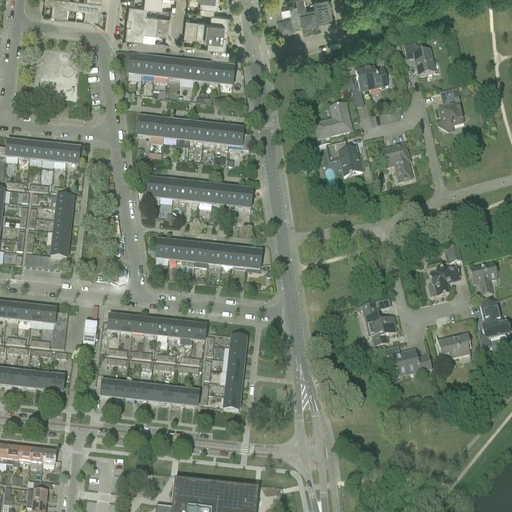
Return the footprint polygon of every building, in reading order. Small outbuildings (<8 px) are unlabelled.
[(68,8),(77,9),(78,0),(74,0),(45,0),(45,3),(55,5),(54,18),(66,20),(66,17),(67,17),(68,8)] [(83,22),(88,22),(92,23),(92,20),(98,20),(99,9),(101,10),(102,3),(87,2),(87,1),(78,0),(77,9),(86,10),(85,19),(84,19),(83,22)] [(145,0),(144,7),(144,8),(147,8),(153,9),(153,0),(145,0)] [(153,0),(153,9),(162,10),(162,0),(153,0)] [(200,14),(212,15),(214,15),(215,9),(217,10),(218,0),(201,0),(201,8),(200,14)] [(303,30),(296,0),(295,0),(297,6),(290,7),(291,14),(283,16),(280,2),(265,5),(269,24),(276,23),(279,35),(296,31),(295,27),(301,25),(303,30)] [(304,0),(296,0),(303,30),(320,26),(319,21),(333,18),(328,0),(322,0),(313,2),(315,9),(307,11),(304,0)] [(131,20),(131,23),(157,26),(157,29),(163,29),(164,24),(158,23),(158,17),(146,16),(147,8),(144,8),(144,7),(130,6),(128,19),(131,20)] [(198,22),(197,27),(197,30),(224,33),(224,30),(227,30),(229,17),(214,15),(212,15),(211,23),(198,22)] [(157,26),(131,23),(130,26),(127,26),(126,39),(143,41),(144,33),(166,36),(168,36),(170,24),(164,24),(163,29),(157,29),(157,26)] [(192,27),(191,33),(197,33),(196,39),(209,40),(208,49),(225,50),(226,42),(227,37),(224,37),(224,33),(197,30),(197,27),(192,27)] [(420,78),(420,79),(426,78),(426,77),(434,75),(429,52),(423,54),(422,47),(416,49),(415,46),(403,49),(406,63),(414,61),(418,79),(420,78)] [(128,78),(127,84),(140,86),(141,79),(143,61),(130,60),(130,59),(129,59),(127,78),(128,78)] [(141,79),(154,80),(156,63),(143,61),(141,79)] [(154,80),(153,86),(166,87),(167,82),(169,64),(156,63),(154,80)] [(167,82),(180,83),(182,66),(169,64),(167,82)] [(180,83),(193,85),(195,67),(182,66),(180,83)] [(193,85),(205,86),(207,68),(195,67),(193,85)] [(205,86),(218,88),(220,70),(207,68),(205,86)] [(220,70),(218,88),(231,89),(233,71),(220,70)] [(356,79),(348,81),(352,99),(361,97),(360,95),(378,91),(388,88),(386,79),(384,70),(375,72),(374,70),(368,71),(365,72),(355,74),(356,79)] [(440,123),(436,124),(437,128),(447,134),(454,132),(454,131),(453,129),(462,126),(463,126),(463,125),(462,122),(458,104),(457,97),(457,96),(456,91),(440,95),(440,96),(442,104),(443,105),(444,109),(437,111),(440,123)] [(246,103),(234,102),(236,111),(247,112),(246,103)] [(315,126),(318,141),(349,134),(347,124),(348,123),(344,106),(330,109),(333,122),(315,126)] [(137,138),(150,140),(151,123),(139,121),(138,121),(136,139),(137,139),(137,138)] [(150,140),(163,141),(165,124),(151,123),(150,140)] [(163,141),(175,143),(177,125),(165,124),(163,141)] [(175,143),(189,144),(190,127),(177,125),(175,143)] [(189,144),(202,146),(203,128),(190,127),(189,144)] [(202,146),(214,147),(216,130),(203,128),(202,146)] [(214,147),(227,148),(229,131),(216,130),(214,147)] [(229,131),(227,148),(240,150),(240,153),(248,154),(250,138),(242,137),(243,132),(242,132),(242,133),(229,131)] [(5,160),(5,166),(17,167),(17,161),(19,146),(7,145),(7,144),(6,152),(5,160)] [(338,155),(344,179),(349,178),(349,179),(351,178),(351,177),(362,175),(359,164),(357,164),(354,151),(347,153),(345,145),(327,149),(329,157),(338,155)] [(19,146),(17,161),(29,162),(31,147),(19,146)] [(394,150),(382,153),(386,170),(393,169),(396,184),(397,185),(411,182),(406,158),(408,157),(405,146),(393,149),(394,150)] [(31,147),(29,162),(41,164),(43,149),(31,147)] [(41,164),(41,171),(52,172),(53,170),(55,150),(43,149),(41,164)] [(55,150),(53,170),(65,172),(65,166),(67,151),(55,150)] [(67,151),(65,166),(77,168),(78,168),(79,152),(79,153),(67,151)] [(213,159),(212,167),(224,169),(224,161),(213,159)] [(146,200),(159,201),(161,184),(148,183),(148,182),(147,182),(145,200),(146,200)] [(159,201),(172,203),(174,186),(161,184),(159,201)] [(172,203),(185,204),(187,187),(174,186),(172,203)] [(185,204),(198,206),(199,189),(187,187),(185,204)] [(200,189),(198,206),(211,207),(213,190),(200,189)] [(226,191),(213,190),(211,207),(224,208),(226,191)] [(239,193),(226,191),(224,208),(237,210),(239,193)] [(0,205),(1,206),(8,207),(10,195),(4,194),(0,193),(0,205)] [(251,194),(239,193),(237,210),(249,211),(249,212),(251,194),(251,193),(251,194)] [(51,199),(50,211),(56,212),(72,214),(73,201),(63,200),(57,199),(57,200),(51,199)] [(56,212),(55,224),(70,226),(72,214),(56,212)] [(55,224),(53,236),(69,238),(70,226),(55,224)] [(53,236),(52,248),(67,250),(69,238),(53,236)] [(155,261),(168,263),(170,246),(157,244),(157,243),(156,254),(155,260),(155,262),(155,261)] [(168,263),(181,264),(183,247),(170,246),(168,263)] [(193,271),(194,265),(196,248),(183,247),(181,264),(180,269),(193,271)] [(55,261),(61,262),(66,262),(67,250),(52,248),(50,260),(55,261)] [(194,265),(193,271),(206,272),(207,267),(206,267),(208,250),(196,248),(194,265)] [(449,251),(453,266),(461,264),(457,249),(449,251)] [(207,267),(220,268),(222,251),(208,250),(206,267),(207,267)] [(220,268),(232,270),(234,253),(222,251),(220,268)] [(232,270),(245,271),(247,254),(234,253),(232,270)] [(247,254),(245,271),(258,273),(259,273),(261,255),(260,255),(247,254)] [(476,287),(479,299),(489,297),(487,289),(486,289),(484,282),(496,279),(496,282),(497,282),(493,266),(469,272),(473,287),(476,287)] [(431,288),(427,289),(428,293),(430,300),(430,301),(437,299),(448,297),(446,285),(450,284),(450,285),(459,283),(456,272),(448,274),(447,270),(435,272),(436,275),(429,277),(431,288)] [(375,306),(361,309),(366,331),(370,330),(372,339),(371,339),(373,350),(387,347),(385,339),(396,336),(392,320),(379,323),(375,306)] [(484,334),(477,335),(481,353),(482,353),(490,351),(490,349),(488,341),(495,339),(508,336),(506,325),(500,326),(496,306),(490,307),(481,309),(485,327),(482,327),(484,334)] [(6,322),(17,323),(19,309),(7,308),(6,322)] [(17,323),(29,325),(31,311),(19,309),(17,323)] [(29,325),(42,326),(43,312),(31,311),(29,325)] [(55,321),(55,315),(55,313),(43,312),(42,326),(54,327),(55,321)] [(108,333),(119,335),(121,321),(109,319),(107,334),(108,334),(108,333)] [(119,335),(131,336),(133,322),(121,321),(119,335)] [(131,336),(144,337),(145,323),(133,322),(131,336)] [(144,337),(156,339),(157,325),(145,323),(144,337)] [(156,339),(168,340),(169,326),(157,325),(156,339)] [(168,340),(180,341),(182,328),(169,326),(168,340)] [(180,341),(192,343),(193,329),(182,328),(180,341)] [(193,329),(192,343),(203,344),(203,345),(204,345),(205,330),(205,329),(205,330),(193,329)] [(437,344),(439,354),(442,364),(469,358),(467,348),(469,347),(467,337),(437,344)] [(230,340),(229,353),(244,354),(245,342),(246,342),(246,341),(230,340)] [(229,353),(228,365),(242,366),(244,354),(229,353)] [(395,374),(395,376),(396,376),(397,380),(431,372),(428,359),(417,362),(415,353),(392,358),(396,374),(395,374)] [(228,365),(226,377),(241,378),(242,366),(228,365)] [(1,388),(14,389),(16,375),(3,374),(1,388)] [(14,389),(26,391),(27,377),(16,375),(14,389)] [(26,391),(37,392),(39,378),(27,377),(26,391)] [(226,377),(225,388),(240,390),(241,378),(226,377)] [(37,392),(50,393),(51,379),(39,378),(37,392)] [(51,379),(50,393),(61,395),(62,395),(64,380),(63,380),(63,381),(51,379)] [(100,399),(112,400),(114,386),(102,385),(102,384),(101,384),(100,399)] [(112,400),(124,401),(126,388),(114,386),(112,400)] [(124,401),(136,403),(138,389),(126,388),(124,401)] [(225,388),(224,401),(239,402),(240,390),(225,388)] [(136,403),(148,404),(150,390),(138,389),(136,403)] [(148,404),(161,405),(162,392),(150,390),(148,404)] [(161,405),(172,407),(174,393),(162,392),(161,405)] [(172,407),(185,408),(186,394),(174,393),(172,407)] [(186,394),(185,408),(196,409),(196,410),(198,395),(197,396),(186,394)] [(239,402),(224,401),(222,413),(238,414),(237,414),(239,402)] [(8,450),(6,463),(12,464),(12,469),(13,470),(17,470),(18,464),(20,451),(8,450)] [(31,452),(20,451),(18,464),(30,466),(31,452)] [(43,454),(31,452),(30,466),(42,467),(43,454)] [(55,455),(43,454),(42,467),(54,469),(55,455)] [(255,511),(256,510),(252,509),(254,491),(174,482),(172,501),(176,501),(175,510),(160,509),(159,511),(255,511)] [(5,491),(4,503),(12,504),(13,499),(10,499),(10,492),(5,491)] [(28,493),(26,505),(45,508),(47,495),(28,493)]
